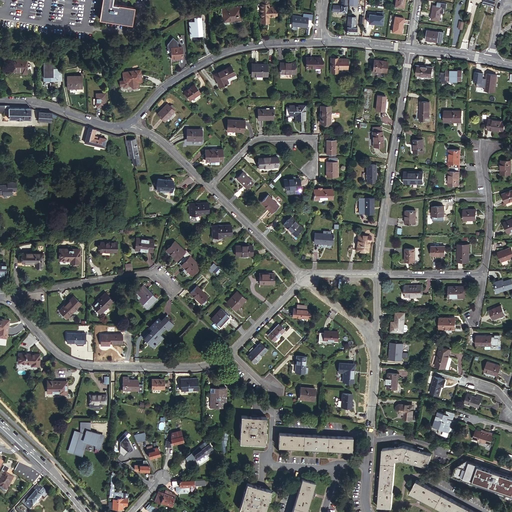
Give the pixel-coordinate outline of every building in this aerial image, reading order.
[(103,0),(100,20),(131,25),(134,9),(112,6),(113,0),(103,0)] [(341,10),(347,10),(347,0),(342,0),(342,5),(333,4),(333,10),(341,10)] [(270,17),(273,17),(280,18),(281,9),(273,8),(274,5),(266,4),(263,23),(269,24),(270,17)] [(440,19),(442,6),(434,5),(432,13),(431,12),(430,19),(433,20),(434,18),(440,19)] [(243,6),(235,7),(235,20),(235,21),(244,20),(243,6)] [(235,20),(235,7),(224,8),(226,24),(231,23),(231,20),(235,20)] [(383,16),(383,13),(377,12),(376,15),(370,14),(369,23),(382,24),(383,16)] [(300,17),(294,16),(293,26),(306,27),(307,20),(312,20),(312,15),(303,14),(303,18),(300,18),(300,17)] [(348,15),(347,32),(357,33),(357,27),(355,26),(356,16),(348,15)] [(402,33),(404,18),(395,16),(393,31),(402,33)] [(203,18),(196,18),(196,22),(191,22),(192,36),(204,36),(203,18)] [(444,33),(427,30),(427,33),(426,39),(442,42),(444,33)] [(182,42),(173,43),(173,53),(183,53),(182,42)] [(305,68),(320,68),(321,58),(305,58),(305,68)] [(337,68),(347,68),(347,59),(335,59),(335,58),(330,58),(330,72),(337,72),(337,68)] [(54,59),(44,59),(44,78),(49,78),(49,83),(58,82),(58,76),(59,76),(59,70),(54,70),(54,59)] [(385,72),(387,61),(373,59),(372,70),(385,72)] [(27,73),(26,60),(11,60),(11,71),(22,71),(22,73),(27,73)] [(278,63),(278,74),(295,74),(295,63),(278,63)] [(230,65),(211,75),(218,88),(226,83),(224,79),(234,74),(230,65)] [(249,65),(249,76),(265,76),(265,65),(249,65)] [(430,76),(432,67),(417,65),(416,74),(430,76)] [(138,82),(140,82),(144,81),(142,70),(125,72),(126,80),(126,82),(133,81),(133,82),(138,82)] [(445,70),(445,80),(461,80),(460,70),(445,70)] [(484,83),(480,83),(478,90),(484,91),(484,89),(494,90),(496,73),(486,72),(484,83)] [(83,76),(68,75),(68,81),(69,81),(69,88),(83,88),(83,76)] [(183,92),(189,100),(199,93),(193,84),(183,92)] [(104,92),(95,93),(96,105),(105,104),(104,92)] [(375,110),(384,111),(385,96),(377,95),(375,110)] [(428,120),(429,101),(419,100),(419,119),(428,120)] [(173,111),(166,104),(156,114),(163,122),(173,111)] [(303,120),(303,106),(287,106),(287,116),(294,116),(294,120),(303,120)] [(329,107),(319,107),(319,124),(329,124),(329,107)] [(9,109),(9,113),(8,119),(31,120),(31,109),(9,109)] [(256,120),(272,120),(272,109),(256,109),(256,120)] [(461,109),(444,109),(444,120),(461,120),(461,109)] [(38,121),(51,122),(51,118),(51,113),(38,112),(38,121)] [(503,131),(504,120),(488,119),(487,129),(503,131)] [(242,132),(243,121),(226,120),(225,131),(242,132)] [(95,129),(88,127),(83,142),(103,148),(105,139),(98,137),(98,138),(93,136),(95,129)] [(372,147),(382,146),(381,132),(372,132),(372,147)] [(194,134),(179,134),(179,144),(194,144),(194,134)] [(127,145),(128,158),(132,157),(133,165),(139,165),(135,138),(126,140),(127,145)] [(422,139),(412,139),(412,151),(423,151),(422,139)] [(327,155),(327,159),(335,158),(334,141),(325,141),(325,155),(327,155)] [(449,148),(448,166),(458,166),(458,163),(459,163),(460,149),(449,148)] [(221,150),(204,150),(204,160),(221,160),(221,150)] [(259,167),(278,166),(277,157),(259,158),(259,167)] [(336,177),(336,158),(335,158),(327,159),(327,163),(325,163),(325,177),(336,177)] [(511,174),(511,160),(501,159),(501,173),(511,174)] [(366,181),(375,182),(377,165),(369,164),(366,181)] [(458,166),(448,166),(448,183),(459,183),(459,170),(458,170),(458,166)] [(423,182),(423,171),(405,171),(404,181),(412,181),(412,182),(423,182)] [(244,192),(250,186),(240,175),(234,181),(244,192)] [(282,179),(283,189),(299,188),(298,178),(282,179)] [(156,193),(173,193),(173,180),(157,180),(156,193)] [(0,183),(0,194),(4,197),(7,197),(10,194),(12,194),(12,190),(17,190),(17,181),(7,181),(7,184),(7,185),(3,185),(2,184),(0,183)] [(330,199),(330,189),(312,189),(312,199),(330,199)] [(511,190),(503,194),(506,203),(511,200),(511,190)] [(269,213),(276,205),(266,195),(259,202),(269,213)] [(357,213),(371,213),(371,199),(357,198),(357,213)] [(194,203),(188,202),(187,214),(198,215),(198,213),(207,213),(207,203),(194,203)] [(432,204),(432,214),(443,214),(443,205),(432,204)] [(462,208),(462,219),(475,219),(475,208),(462,208)] [(414,223),(415,210),(405,210),(405,223),(414,223)] [(282,224),(294,236),(301,229),(289,217),(282,224)] [(217,225),(211,225),(211,236),(221,237),(221,235),(230,235),(230,225),(217,225)] [(330,243),(331,233),(327,233),(327,235),(321,234),(321,233),(312,233),(311,242),(330,243)] [(357,235),(355,250),(366,251),(367,240),(368,240),(369,236),(357,235)] [(139,250),(151,251),(152,239),(135,237),(134,247),(139,247),(139,250)] [(173,241),(165,249),(175,259),(181,254),(183,256),(187,252),(185,250),(183,251),(173,241)] [(116,242),(100,242),(100,251),(116,252),(116,242)] [(467,253),(469,253),(469,243),(457,243),(457,261),(467,261),(467,253)] [(234,255),(251,255),(251,245),(234,245),(234,255)] [(431,245),(430,254),(444,254),(444,245),(431,245)] [(511,256),(511,250),(511,247),(498,252),(501,261),(511,256)] [(414,260),(414,248),(404,248),(404,260),(414,260)] [(80,255),(80,249),(59,249),(59,260),(70,260),(70,262),(79,262),(79,255),(80,255)] [(190,255),(187,252),(183,256),(186,259),(181,264),(191,274),(199,266),(189,256),(190,255)] [(43,254),(33,254),(23,254),(23,263),(28,263),(28,264),(35,264),(35,267),(43,267),(43,254)] [(207,268),(211,271),(216,266),(213,262),(207,268)] [(259,283),(273,283),(273,272),(259,273),(259,283)] [(511,290),(511,281),(511,280),(500,283),(499,282),(494,283),(497,294),(511,290)] [(141,297),(139,299),(148,308),(157,298),(143,285),(136,292),(141,297)] [(405,295),(421,295),(421,286),(405,285),(405,295)] [(190,292),(201,303),(207,297),(196,286),(190,292)] [(448,297),(464,297),(465,286),(448,286),(448,297)] [(112,299),(104,291),(101,294),(102,295),(97,299),(97,298),(92,304),(100,312),(112,299)] [(245,300),(237,292),(227,302),(235,310),(245,300)] [(78,302),(69,295),(56,311),(64,317),(78,302)] [(505,314),(501,305),(489,310),(492,319),(505,314)] [(308,317),(308,309),(291,308),(291,316),(308,317)] [(229,316),(221,309),(211,319),(219,327),(229,316)] [(403,323),(403,312),(395,312),(394,321),(394,324),(391,324),(390,330),(402,331),(402,330),(403,323)] [(154,321),(162,329),(165,326),(167,329),(173,323),(165,315),(161,319),(159,316),(154,321)] [(0,335),(9,336),(9,323),(7,323),(7,318),(0,317),(0,335)] [(454,329),(454,318),(438,317),(438,328),(454,329)] [(159,332),(162,329),(154,321),(149,326),(152,329),(144,338),(153,347),(163,336),(159,332)] [(275,340),(286,329),(279,323),(268,334),(275,340)] [(324,329),(323,339),(336,339),(337,330),(324,329)] [(75,332),(67,331),(67,341),(85,341),(85,332),(81,332),(81,333),(76,333),(75,332)] [(122,342),(122,333),(100,332),(100,344),(110,344),(110,342),(122,342)] [(491,345),(491,336),(476,336),(476,345),(491,345)] [(390,341),(389,358),(401,359),(402,342),(390,341)] [(255,362),(267,349),(260,342),(247,355),(255,362)] [(444,368),(450,350),(440,346),(434,364),(444,368)] [(40,353),(19,353),(19,362),(34,363),(34,365),(40,365),(40,353)] [(305,372),(306,356),(296,355),(295,371),(305,372)] [(495,375),(499,365),(486,361),(483,369),(491,372),(491,373),(495,375)] [(343,371),(342,380),(353,381),(353,372),(353,363),(339,362),(338,370),(343,371)] [(387,372),(386,387),(396,388),(398,373),(387,372)] [(442,385),(444,379),(433,376),(427,391),(436,394),(440,385),(442,385)] [(179,389),(197,389),(196,377),(179,377),(179,389)] [(151,378),(150,388),(163,388),(163,378),(151,378)] [(58,392),(58,393),(66,393),(66,381),(56,380),(56,381),(54,381),(54,379),(47,379),(47,391),(58,392)] [(137,390),(138,379),(122,379),(121,389),(137,390)] [(300,397),(314,398),(315,387),(301,386),(300,397)] [(225,388),(214,388),(214,392),(210,392),(210,402),(214,402),(214,407),(225,407),(225,388)] [(106,400),(106,391),(89,391),(89,399),(106,400)] [(352,406),(353,392),(343,391),(342,405),(352,406)] [(477,407),(480,397),(475,395),(474,397),(465,394),(462,402),(477,407)] [(410,417),(411,404),(400,403),(399,403),(398,404),(397,405),(396,406),(396,407),(397,408),(397,409),(398,410),(399,410),(404,411),(404,417),(410,417)] [(438,430),(448,433),(449,428),(451,428),(453,421),(451,420),(453,414),(445,411),(444,414),(437,412),(432,426),(438,428),(438,430)] [(265,443),(267,417),(255,416),(241,415),(240,442),(265,443)] [(91,423),(81,423),(80,435),(79,435),(78,439),(72,438),(68,453),(74,454),(73,456),(82,458),(83,452),(82,451),(84,443),(86,443),(95,446),(94,449),(99,450),(102,439),(97,438),(98,435),(90,433),(91,423)] [(474,439),(490,445),(493,436),(489,434),(489,436),(477,431),(474,439)] [(135,435),(137,442),(146,439),(145,432),(135,435)] [(126,452),(134,449),(127,433),(119,437),(126,452)] [(182,440),(180,433),(176,433),(176,435),(175,435),(175,436),(170,437),(172,443),(182,440)] [(352,451),(353,438),(279,433),(278,447),(291,448),(316,449),(340,451),(352,451)] [(207,440),(189,454),(186,457),(190,463),(196,457),(198,460),(200,458),(201,460),(207,455),(205,453),(212,446),(210,443),(207,440)] [(157,446),(151,448),(152,450),(147,452),(148,457),(153,456),(156,455),(159,454),(157,446)] [(377,507),(390,508),(395,463),(410,462),(428,467),(432,454),(424,452),(412,449),(396,449),(383,449),(380,474),(378,492),(377,507)] [(511,473),(468,459),(456,466),(453,475),(511,496),(511,473)] [(134,464),(134,470),(148,471),(148,465),(147,462),(136,462),(136,464),(134,464)] [(32,484),(39,474),(33,471),(16,465),(13,472),(32,484)] [(4,467),(1,472),(3,473),(0,477),(0,488),(4,491),(12,478),(5,475),(8,470),(4,467)] [(34,485),(43,476),(39,474),(32,484),(34,485)] [(315,482),(302,478),(291,511),(306,511),(312,492),(315,482)] [(179,486),(179,480),(172,481),(172,487),(176,487),(177,487),(177,488),(176,488),(176,492),(178,494),(188,493),(189,491),(189,486),(193,486),(193,485),(179,486)] [(473,511),(416,481),(409,493),(419,499),(444,511),(473,511)] [(261,487),(247,483),(239,508),(253,511),(264,511),(271,490),(261,487)] [(32,494),(30,493),(21,503),(29,510),(41,497),(44,499),(48,495),(39,487),(32,494)] [(163,493),(170,495),(170,493),(171,492),(164,490),(164,492),(159,490),(158,491),(157,490),(154,501),(160,503),(161,501),(160,501),(163,493)] [(171,505),(174,496),(173,496),(170,495),(163,493),(160,501),(161,501),(171,505)] [(109,508),(117,508),(121,509),(122,509),(122,505),(127,505),(127,498),(123,498),(123,496),(113,496),(113,502),(109,502),(109,508)] [(153,511),(156,509),(151,503),(146,508),(150,511),(153,511)]
